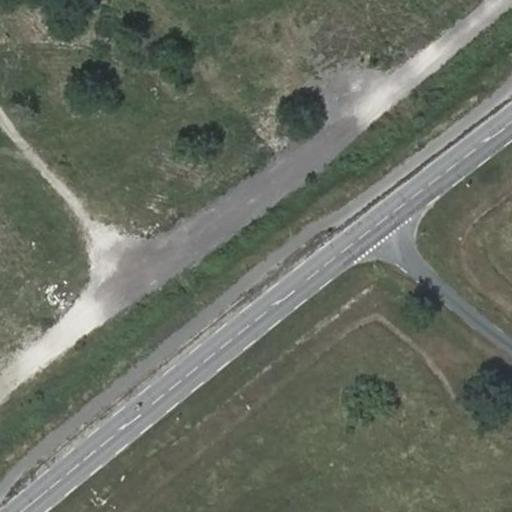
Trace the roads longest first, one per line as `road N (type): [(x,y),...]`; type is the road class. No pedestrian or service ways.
road 1 (secondary): [(21,511),(376,225)]
road 2 (residential): [(511,342),(376,225)]
road 3 (secondary): [(376,225),(511,122)]
